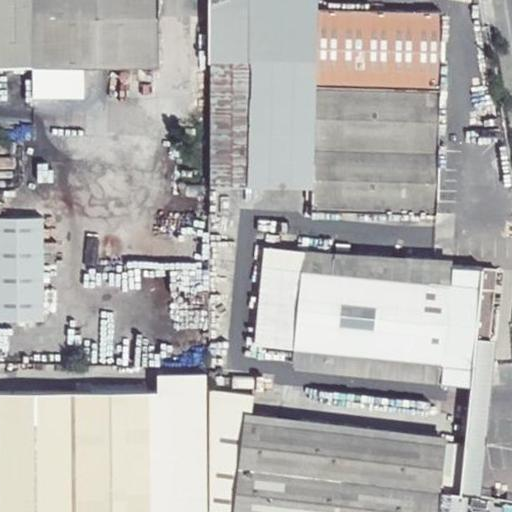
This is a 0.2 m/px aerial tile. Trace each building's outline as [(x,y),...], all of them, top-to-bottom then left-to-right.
[(0,0),(0,58),(164,63),(162,0),(0,0)] [(204,0),(209,183),(316,180),(315,164),(318,3),(318,0),(204,0)] [(438,211),(440,9),(318,3),(311,204),(438,211)] [(0,319),(44,319),(43,213),(0,212),(0,319)] [(444,429),(251,405),(245,408),(230,511),(468,511),(470,492),(481,493),(497,335),(477,333),(477,327),(492,329),(498,264),(482,264),(481,259),(451,259),(451,253),(332,248),(265,241),(252,348),(289,351),(290,363),(465,382),(462,438),(446,437),(444,429)] [(204,368),(153,368),(154,386),(0,383),(0,511),(207,511),(207,510),(215,511),(231,511),(245,408),(251,405),(252,393),(208,385),(204,368)]
